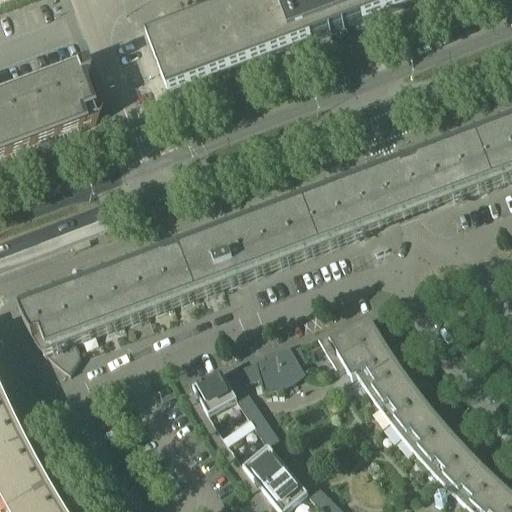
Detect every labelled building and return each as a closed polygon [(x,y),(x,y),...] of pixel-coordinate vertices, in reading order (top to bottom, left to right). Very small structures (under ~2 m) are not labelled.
[(262,0),(147,44),(168,100),(204,86),(236,75),(333,38),(334,39),(336,40),(337,40),(338,40),(339,40),(341,39),(342,38),(343,36),(343,34),(432,0),(262,0)] [(0,160),(75,132),(76,135),(94,128),(94,127),(92,127),(81,97),(90,94),(83,74),(60,82),(59,79),(60,78),(60,77),(0,99),(0,160)] [(123,326),(148,317),(173,307),(197,298),(222,289),(383,228),(398,222),(416,215),(431,210),(467,196),(470,202),(507,187),(511,185),(511,123),(510,124),(511,129),(502,132),(499,132),(486,133),(486,139),(478,142),(475,142),(460,143),(461,148),(452,151),(449,151),(436,152),(436,157),(428,160),(425,161),(411,161),(411,162),(411,167),(403,170),(400,170),(386,171),(387,176),(378,179),(375,179),(362,180),(362,185),(354,188),(351,189),(337,189),(337,190),(338,195),(329,198),(326,198),(312,199),(313,204),(304,207),(301,207),(287,208),(288,214),(279,217),(276,217),(263,218),(263,223),(255,226),(252,226),(238,227),(238,232),(230,235),(227,235),(213,236),(214,242),(206,245),(202,245),(189,246),(189,251),(181,254),(178,254),(163,255),(164,260),(155,263),(153,264),(139,264),(139,265),(139,270),(131,273),(128,273),(114,274),(114,279),(106,282),(103,282),(89,283),(90,288),(78,291),(65,292),(65,293),(65,298),(57,301),(54,301),(40,302),(40,307),(29,311),(20,315),(20,314),(19,314),(20,318),(22,324),(23,326),(25,329),(27,333),(29,336),(30,338),(33,343),(35,346),(38,350),(42,355),(46,359),(49,363),(53,367),(57,371),(62,375),(66,378),(69,380),(71,381),(71,380),(71,379),(81,364),(74,345),(98,335),(123,326)] [(511,511),(511,504),(506,499),(493,487),(479,473),(478,475),(466,463),(468,462),(455,448),(443,434),(431,420),(420,406),(409,392),(399,377),(389,362),(382,352),(384,351),(385,350),(370,325),(354,335),(352,332),(318,344),(339,379),(345,374),(353,386),(358,382),(368,398),(379,414),(391,429),(402,444),(415,458),(427,473),(441,487),(453,500),(465,511),(511,511)] [(243,391),(245,390),(260,385),(263,398),(267,399),(272,398),(276,398),(280,397),(284,396),(282,391),(286,389),(290,388),(293,386),(296,383),(299,381),(302,378),(304,382),(305,381),(299,370),(306,367),(300,351),(237,375),(243,391)] [(239,398),(247,395),(245,390),(243,391),(237,375),(230,378),(239,398)] [(237,406),(223,381),(222,379),(195,394),(201,403),(199,404),(209,422),(237,406)] [(242,415),(254,407),(248,399),(237,407),(242,415)] [(0,511),(2,511),(4,511),(53,511),(40,488),(18,446),(0,407),(0,511)] [(247,422),(259,415),(254,407),(242,415),(247,422)] [(247,422),(250,427),(252,430),(264,422),(259,415),(247,422)] [(255,433),(258,438),(269,430),(264,422),(252,430),(255,433)] [(255,433),(252,430),(250,427),(237,436),(242,442),(255,433)] [(258,438),(263,445),(274,437),(269,430),(258,438)] [(228,451),(242,442),(237,436),(223,445),(228,451)] [(274,437),(263,445),(268,453),(280,445),(274,437)] [(258,488),(265,496),(288,477),(269,453),(244,474),(256,489),(258,488)] [(288,477),(265,496),(271,504),(270,506),(275,511),(293,511),(308,500),(288,477)] [(308,501),(314,508),(324,498),(318,491),(308,501)] [(314,508),(318,511),(323,511),(331,505),(324,498),(314,508)] [(440,501),(435,509),(440,511),(443,511),(448,505),(440,501)]
